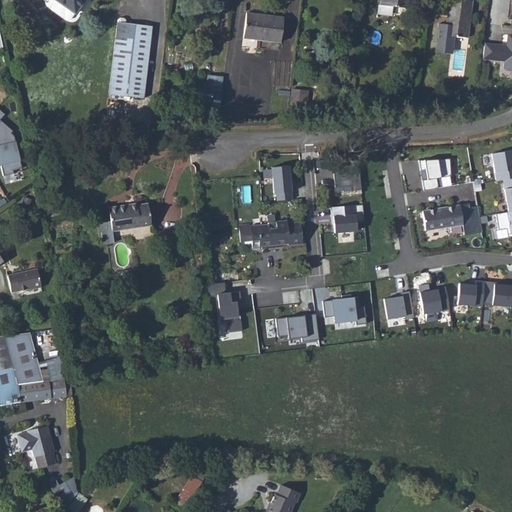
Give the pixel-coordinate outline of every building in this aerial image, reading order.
[(54,0),(57,2),(53,8),(53,11),(68,23),(71,22),(76,16),(88,0),(54,0)] [(454,38),(474,39),(477,2),(456,1),(454,25),(440,24),(437,53),(453,54),(454,38)] [(294,16),(257,13),(255,38),(292,42),(294,16)] [(155,26),(119,21),(109,97),(145,102),(155,26)] [(511,31),(508,31),(503,80),(511,81),(511,31)] [(234,115),(236,86),(218,85),(216,114),(234,115)] [(0,119),(4,114),(0,111),(0,176),(23,171),(15,133),(0,121),(0,119)] [(511,150),(493,154),(498,182),(511,179),(511,150)] [(463,186),(458,156),(426,161),(429,179),(421,181),(423,192),(463,186)] [(294,200),(291,167),(274,168),(277,201),(294,200)] [(359,170),(335,171),(336,188),(352,187),(352,190),(361,189),(359,170)] [(511,181),(503,183),(508,210),(511,209),(511,181)] [(108,208),(112,230),(151,225),(147,203),(137,205),(136,204),(108,208)] [(471,208),(471,203),(426,209),(429,229),(466,224),(467,234),(483,231),(479,207),(471,208)] [(362,205),(332,209),(335,233),(365,230),(362,205)] [(273,225),(247,226),(248,239),(255,239),(256,246),(300,244),(299,223),(287,224),(286,220),(273,221),(273,225)] [(7,275),(11,293),(31,288),(31,290),(41,288),(37,269),(7,275)] [(486,284),(459,283),(457,303),(484,305),(486,284)] [(447,284),(418,293),(422,317),(451,309),(447,284)] [(511,285),(495,284),(493,305),(511,307),(511,285)] [(237,290),(221,292),(226,332),(244,331),(237,290)] [(402,297),(383,299),(386,320),(415,316),(412,290),(401,291),(402,297)] [(365,292),(323,297),(327,325),(369,320),(365,292)] [(306,311),(273,318),(279,335),(287,341),(318,337),(316,315),(306,311)] [(18,385),(42,381),(30,333),(5,335),(18,385)] [(0,335),(0,404),(20,401),(18,385),(5,335),(0,335)] [(20,401),(71,395),(70,377),(42,381),(18,385),(20,401)] [(20,432),(9,435),(14,452),(24,448),(26,455),(29,454),(32,463),(48,458),(44,448),(46,447),(39,423),(19,430),(20,432)] [(192,473),(178,497),(188,503),(202,479),(192,473)] [(289,511),(294,503),(296,502),(301,493),(282,484),(277,494),(275,493),(267,510),(266,509),(264,511),(289,511)] [(85,496),(75,510),(77,511),(83,511),(92,501),(85,496)]
